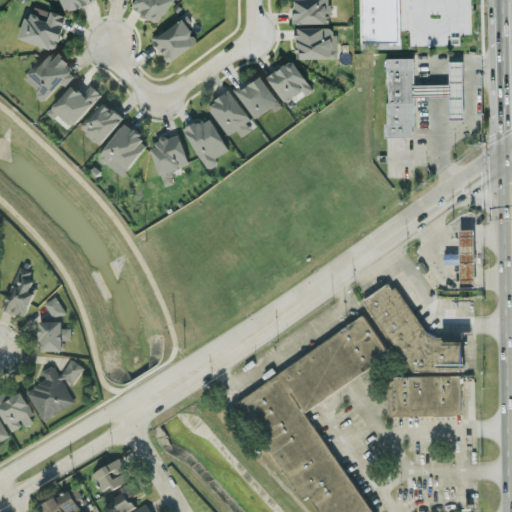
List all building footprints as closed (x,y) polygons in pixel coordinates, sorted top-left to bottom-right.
[(95,0),(94,0),(59,0),(64,12),(95,0)] [(172,0),(134,0),(131,5),(155,23),(172,0)] [(292,0),(293,23),(329,22),(328,0),(292,0)] [(362,0),(363,42),(398,41),(396,0),(362,0)] [(55,49),(65,15),(49,10),(47,18),(26,12),(18,38),(55,49)] [(190,21),(185,14),(152,37),(168,61),(197,41),(186,24),(190,21)] [(335,58),(336,27),(296,26),(296,57),(335,58)] [(24,80),(47,102),(63,84),(67,88),(78,76),(52,51),(24,80)] [(387,139),(415,139),(414,96),(449,96),(449,119),(462,119),(461,60),(448,60),(449,84),(414,84),(413,57),(386,58),(387,139)] [(305,95),(312,89),(291,58),(266,76),(284,102),(301,90),(305,95)] [(281,105),(260,75),(237,91),(258,121),(281,105)] [(73,130),(103,95),(93,86),(84,96),(74,87),(52,111),(73,130)] [(243,139),(257,128),(231,93),(210,109),(230,137),(237,131),(243,139)] [(125,121),(106,102),(81,129),(100,147),(125,121)] [(230,152),(211,118),(187,131),(209,172),(220,166),(217,160),(230,152)] [(100,159),(124,178),(151,145),(127,126),(100,159)] [(152,146),(166,188),(176,185),(172,173),(191,166),(181,136),(152,146)] [(477,288),(476,231),(462,232),(463,288),(477,288)] [(5,311),(26,319),(39,287),(28,283),(32,273),(21,268),(5,311)] [(366,301),(402,358),(402,362),(407,369),(407,377),(413,377),(419,373),(444,373),(452,368),(462,368),(462,346),(456,338),(430,337),(394,283),(366,301)] [(67,314),(58,298),(46,305),(56,321),(67,314)] [(370,511),(307,410),(392,357),(368,319),(239,400),(304,503),(312,497),(321,511),(370,511)] [(64,322),(41,323),(41,343),(43,343),(44,353),(66,352),(65,342),(73,342),(73,330),(64,330),(64,322)] [(29,392),(44,422),(77,405),(67,384),(85,375),(79,363),(59,374),(56,366),(45,372),(49,381),(29,392)] [(462,416),(462,377),(390,378),(391,417),(462,416)] [(24,394),(7,402),(4,396),(0,397),(0,408),(12,434),(25,427),(26,429),(38,424),(24,394)] [(0,444),(12,438),(0,417),(0,444)] [(94,474),(102,494),(130,482),(122,462),(94,474)] [(106,500),(112,511),(131,511),(138,509),(133,501),(140,497),(133,485),(106,500)] [(84,498),(78,487),(43,506),(46,511),(78,511),(81,510),(77,502),(84,498)]
